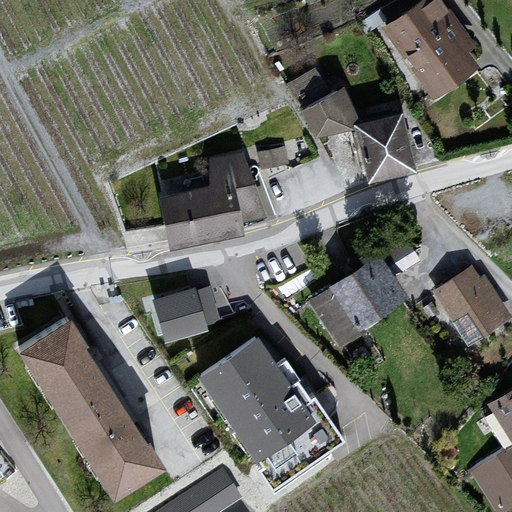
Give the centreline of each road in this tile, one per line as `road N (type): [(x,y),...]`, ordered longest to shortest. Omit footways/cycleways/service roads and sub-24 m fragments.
road 1 (residential): [(0,289),(257,239),(411,182),(511,156)]
road 2 (unknown): [(411,182),(475,267),(511,299)]
